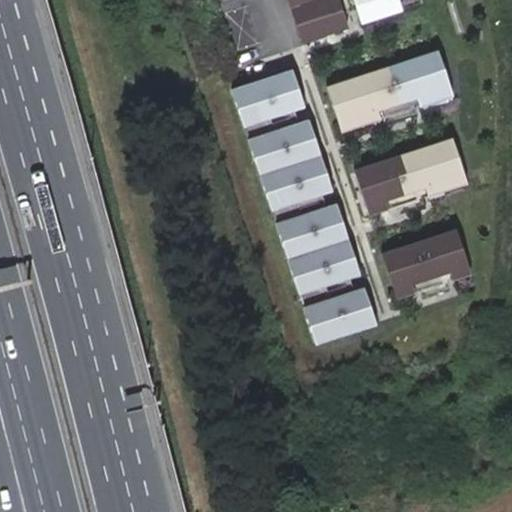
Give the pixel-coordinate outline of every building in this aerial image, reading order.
[(333,0),(307,0),(318,31),(341,23),(333,0)] [(392,0),(348,0),(355,20),(395,6),(392,0)] [(437,56),(331,93),(343,128),(449,91),(437,56)] [(288,74),(237,90),(249,126),(299,110),(288,74)] [(305,126),(255,141),(277,213),(328,197),(305,126)] [(453,143),(357,176),(370,212),(465,179),(453,143)] [(329,207),(279,223),(301,294),(352,278),(329,207)] [(457,232),(384,257),(397,294),(470,268),(457,232)] [(360,298),(310,314),(317,338),(368,323),(360,298)]
